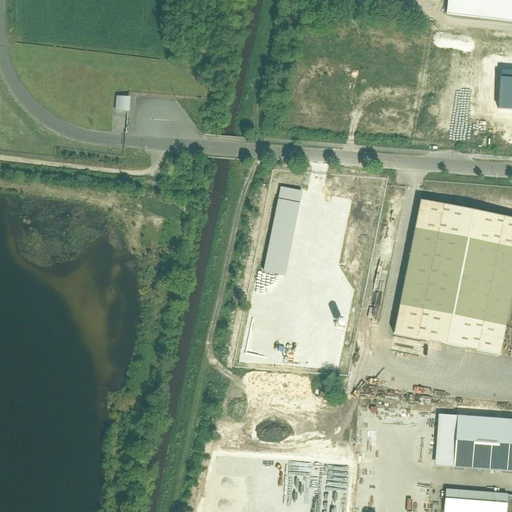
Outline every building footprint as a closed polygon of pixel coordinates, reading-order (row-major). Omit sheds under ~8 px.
[(511,0),(440,0),(439,12),(511,19),(511,0)] [(117,96),(116,111),(130,112),(131,97),(117,96)] [(511,253),(511,222),(413,202),(387,333),(491,354),(511,253)] [(511,424),(458,422),(455,469),(511,472),(511,424)] [(511,511),(511,496),(445,491),(443,511),(511,511)]
